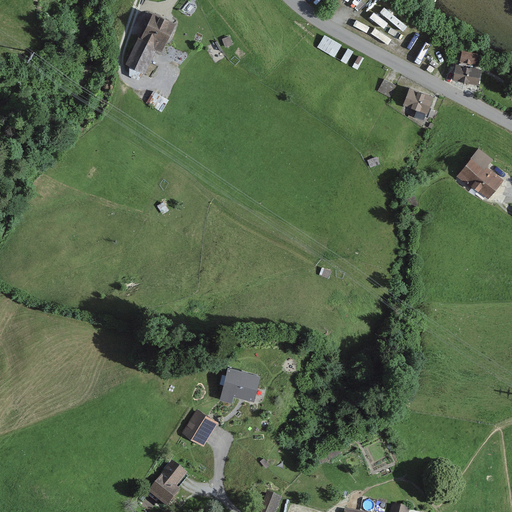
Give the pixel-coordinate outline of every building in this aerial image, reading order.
[(137,38),(125,65),(151,75),(172,24),(150,15),(140,39),(137,38)] [(475,56),(459,52),(459,61),(476,65),(475,56)] [(481,71),(455,66),(452,80),(478,85),(481,71)] [(397,87),(385,80),(378,92),(390,99),(397,87)] [(432,98),(407,90),(401,108),(426,116),(432,98)] [(491,162),(473,150),(453,181),(488,204),(502,183),(484,171),(491,162)] [(413,191),(402,195),(409,213),(419,209),(413,191)] [(331,270),(322,266),(320,272),(329,276),(331,270)] [(253,381),(220,375),(216,396),(249,403),(253,381)] [(215,426),(193,412),(180,435),(202,448),(215,426)] [(335,441),(315,452),(320,461),(340,450),(335,441)] [(170,466),(145,496),(164,511),(177,496),(172,491),(184,477),(170,466)] [(267,496),(260,511),(275,511),(280,502),(267,496)]
